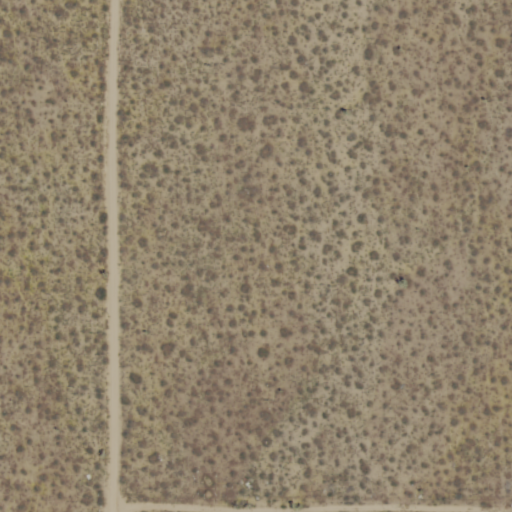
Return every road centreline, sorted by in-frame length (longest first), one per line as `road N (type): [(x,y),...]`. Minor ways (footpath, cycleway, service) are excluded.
road 1 (track): [(106,511),(117,0)]
road 2 (track): [(108,496),(511,506)]
